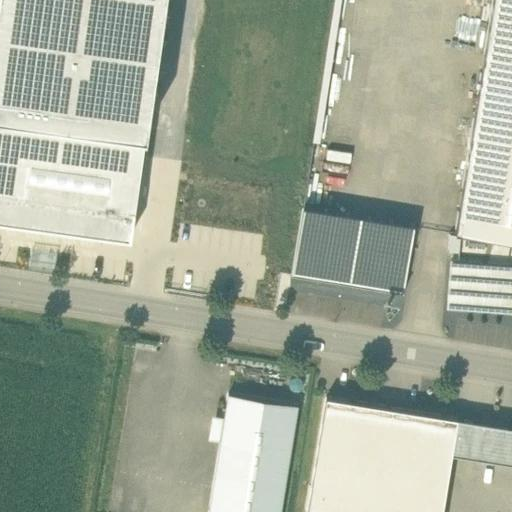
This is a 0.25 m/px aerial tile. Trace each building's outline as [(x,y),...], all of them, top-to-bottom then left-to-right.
[(157,0),(0,0),(0,216),(126,233),(157,0)] [(511,0),(492,0),(458,207),(454,231),(511,240),(511,0)] [(414,223),(303,205),(291,273),(403,291),(414,223)] [(511,262),(450,258),(447,298),(511,302),(511,262)] [(279,511),(297,403),(228,391),(208,511),(279,511)] [(454,417),(328,396),(308,511),(438,511),(448,452),(454,417)] [(511,461),(511,426),(454,417),(448,452),(511,461)]
